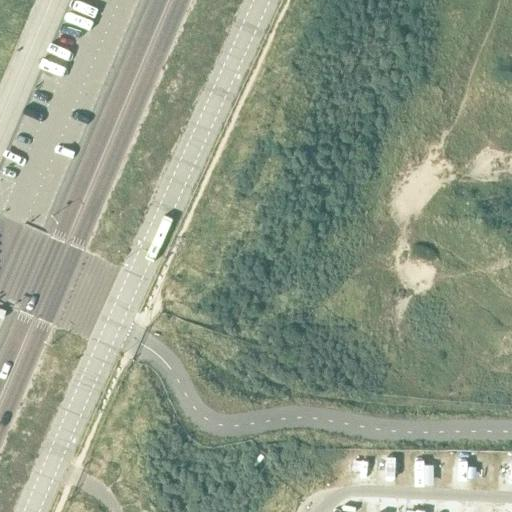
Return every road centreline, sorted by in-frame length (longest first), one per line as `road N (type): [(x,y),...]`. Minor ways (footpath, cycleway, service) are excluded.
road 1 (primary): [(0,428),(180,0)]
road 2 (primary): [(159,0),(0,373)]
